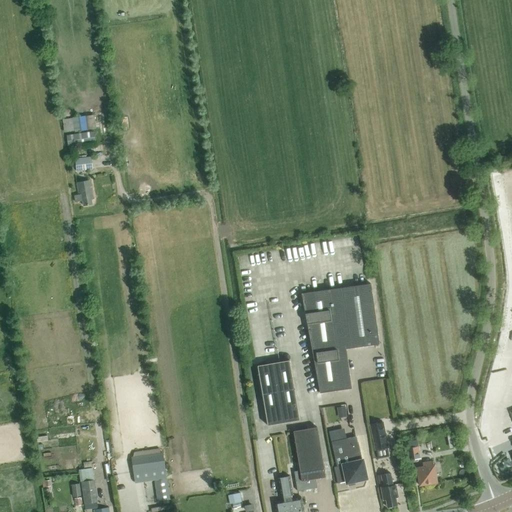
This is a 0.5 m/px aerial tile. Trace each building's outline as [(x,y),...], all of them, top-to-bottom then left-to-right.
[(96,128),(94,114),(62,119),(64,132),(96,128)] [(95,143),(94,132),(66,135),(68,147),(95,143)] [(76,171),(92,169),(90,156),(75,158),(76,171)] [(91,200),(94,199),(90,180),(76,183),(79,195),(74,196),(75,203),(82,201),(83,206),(92,204),(91,200)] [(328,290),(328,291),(302,294),(302,298),(319,393),(351,387),(350,384),(345,349),(379,344),(370,284),(328,290)] [(268,350),(269,362),(282,361),(281,349),(268,350)] [(257,366),(268,425),(299,420),(289,361),(257,366)] [(346,406),(337,408),(338,418),(347,417),(346,406)] [(369,424),(375,451),(388,448),(383,421),(369,424)] [(292,431),(299,470),(293,471),(297,491),(317,488),(315,479),(325,477),(316,427),(292,431)] [(338,429),(329,431),(337,467),(334,467),(337,483),(347,481),(347,482),(365,478),(356,437),(340,440),(338,429)] [(421,458),(418,446),(405,449),(408,461),(421,458)] [(134,482),(165,477),(161,452),(160,452),(160,449),(153,450),(154,453),(130,457),(134,482)] [(419,486),(437,483),(434,465),(432,465),(431,461),(422,463),(423,467),(416,468),(419,486)] [(97,502),(92,468),(79,470),(84,504),(97,502)] [(395,498),(398,498),(395,485),(392,485),(390,473),(381,475),(383,487),(380,488),(383,501),(386,500),(387,508),(397,506),(395,498)] [(276,511),(303,511),(301,497),(292,499),(292,495),(293,495),(289,476),(277,478),(281,497),(282,497),(283,501),(274,502),(276,511)] [(80,483),(71,485),(73,497),(82,495),(80,483)] [(239,493),(228,495),(230,504),(232,504),(233,508),(240,507),(239,502),(241,502),(239,493)]
